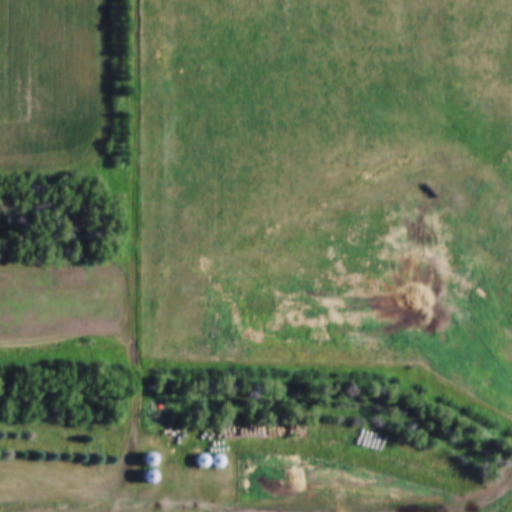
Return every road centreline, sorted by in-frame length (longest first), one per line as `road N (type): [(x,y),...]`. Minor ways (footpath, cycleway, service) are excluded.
road 1 (track): [(0,509),(261,511),(494,498),(511,477)]
road 2 (track): [(133,0),(139,442),(108,508)]
